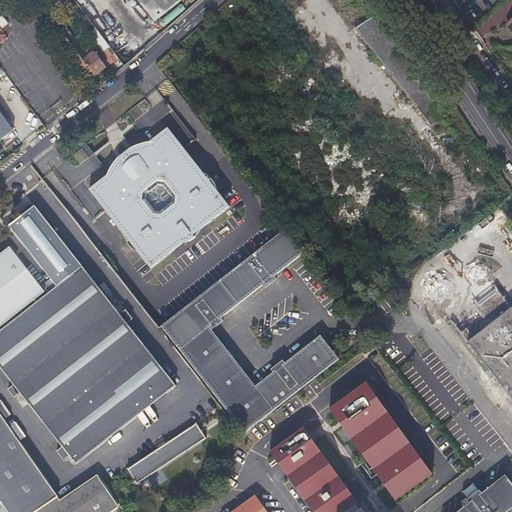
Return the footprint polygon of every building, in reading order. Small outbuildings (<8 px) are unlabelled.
[(136,0),(153,22),(177,3),(181,0),(136,0)] [(305,29),(316,22),(303,3),(292,11),(305,29)] [(68,31),(51,10),(48,12),(62,31),(64,34),(70,42),(75,38),(69,30),(68,31)] [(431,127),(437,122),(443,118),(376,14),(354,29),(431,127)] [(98,28),(91,32),(110,64),(117,60),(98,28)] [(64,34),(62,31),(54,36),(57,39),(64,34)] [(78,53),(70,42),(64,34),(57,39),(88,80),(95,75),(84,61),(78,53)] [(70,42),(78,53),(83,50),(75,38),(70,42)] [(92,54),(88,57),(84,61),(95,75),(95,76),(107,67),(89,44),(87,46),(92,54)] [(173,62),(170,58),(167,55),(156,64),(162,71),(173,62)] [(95,75),(88,80),(93,86),(100,81),(95,76),(95,75)] [(0,110),(0,140),(14,130),(0,110)] [(107,176),(89,191),(128,241),(126,243),(133,252),(135,250),(150,270),(174,251),(171,248),(184,237),(187,241),(189,243),(195,239),(193,236),(190,233),(203,222),(206,226),(230,206),(214,186),(216,185),(209,177),(207,178),(167,128),(150,141),(142,144),(139,145),(135,148),(129,152),(128,150),(120,157),(121,158),(116,162),(111,168),(109,172),(107,176)] [(460,147),(451,153),(461,169),(470,163),(460,147)] [(190,233),(193,236),(206,226),(203,222),(190,233)] [(303,253),(284,229),(161,328),(243,434),(338,361),(320,337),(281,367),(294,383),(287,389),(274,372),(254,388),(208,329),(211,327),(198,311),(205,305),(218,321),(264,284),(251,268),(258,262),(271,279),(303,253)] [(171,248),(174,251),(187,241),(184,237),(171,248)] [(0,254),(0,326),(44,292),(40,286),(51,278),(47,274),(43,277),(30,261),(25,266),(10,247),(0,254)] [(435,291),(511,397),(511,302),(479,258),(465,268),(458,260),(436,276),(443,286),(435,291)] [(271,279),(258,262),(251,268),(264,284),(271,279)] [(152,378),(159,387),(165,395),(176,387),(82,266),(0,329),(0,368),(75,465),(136,419),(122,401),(152,378)] [(198,311),(211,327),(218,321),(205,305),(198,311)] [(294,383),(281,367),(274,372),(287,389),(294,383)] [(136,419),(165,395),(159,387),(152,378),(122,401),(136,419)] [(374,382),(333,408),(396,503),(437,477),(374,382)] [(0,511),(28,511),(55,495),(10,429),(0,414),(0,511)] [(206,439),(196,423),(127,469),(137,485),(206,439)] [(276,450),(315,511),(378,511),(371,501),(363,507),(312,427),(276,450)] [(336,429),(325,431),(328,444),(339,442),(336,429)] [(466,473),(469,471),(471,469),(460,454),(456,458),(466,473)] [(55,495),(28,511),(120,511),(122,511),(97,475),(58,500),(55,495)] [(508,511),(511,509),(511,483),(506,476),(459,511),(508,511)] [(269,511),(256,492),(226,511),(269,511)]
